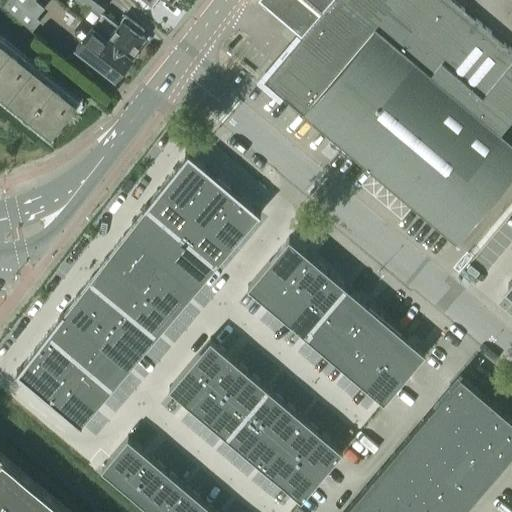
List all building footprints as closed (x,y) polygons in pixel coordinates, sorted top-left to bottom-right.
[(44,6),(36,0),(6,0),(3,5),(32,30),(40,19),(36,16),(44,6)] [(107,0),(83,0),(99,12),(107,0)] [(333,0),(263,0),(304,35),(333,0)] [(511,118),(511,49),(453,0),(333,0),(304,35),(265,81),(304,113),(455,241),(511,173),(511,143),(500,133),(511,118)] [(144,30),(124,15),(120,21),(121,21),(118,25),(103,12),(94,23),(87,18),(84,18),(131,57),(145,38),(141,35),(144,30)] [(131,57),(84,18),(82,18),(75,28),(75,33),(82,38),(75,47),(115,78),(131,57)] [(0,33),(0,91),(51,133),(80,99),(0,33)] [(185,203),(213,169),(188,148),(161,182),(185,203)] [(208,223),(237,190),(213,169),(185,203),(201,217),(208,223)] [(201,217),(185,203),(161,182),(147,201),(186,235),(201,217)] [(232,244),(261,210),(237,190),(208,223),(232,244)] [(186,235),(147,201),(133,219),(171,252),(186,235)] [(232,244),(208,223),(201,217),(186,235),(217,261),(232,244)] [(171,252),(133,219),(119,237),(156,269),(171,252)] [(217,261),(186,235),(171,252),(202,279),(217,261)] [(156,269),(119,237),(104,255),(141,287),(156,269)] [(296,282),(316,258),(294,239),(273,263),(296,282)] [(202,279),(171,252),(156,269),(187,296),(202,279)] [(141,287),(104,255),(90,274),(126,304),(141,287)] [(313,297),(334,273),(316,258),(296,282),(313,297)] [(275,307),(296,282),(273,263),(253,288),(275,307)] [(187,296),(156,269),(141,287),(172,314),(187,296)] [(330,312),(351,288),(334,273),(313,297),(330,312)] [(126,304),(90,274),(76,292),(111,322),(126,304)] [(292,322),(313,297),(296,282),(275,307),(292,322)] [(172,314),(141,287),(126,304),(157,331),(172,314)] [(348,327),(369,303),(351,288),(330,312),(348,327)] [(111,322),(76,292),(62,310),(96,339),(111,322)] [(310,337),(330,312),(313,297),(292,322),(310,337)] [(365,342),(386,318),(369,303),(348,327),(365,342)] [(157,331),(126,304),(111,322),(142,349),(157,331)] [(96,339),(62,310),(48,328),(81,357),(96,339)] [(327,351),(348,327),(330,312),(310,337),(327,351)] [(383,357),(404,333),(386,318),(365,342),(383,357)] [(142,349),(111,322),(96,339),(127,366),(142,349)] [(344,366),(365,342),(348,327),(327,351),(344,366)] [(81,357),(48,328),(34,346),(66,374),(81,357)] [(426,352),(404,333),(383,357),(405,376),(426,352)] [(212,379),(233,355),(211,336),(190,360),(212,379)] [(127,366),(96,339),(81,357),(112,383),(127,366)] [(362,381),(383,357),(365,342),(344,366),(362,381)] [(66,374),(34,346),(17,368),(48,395),(66,374)] [(230,394),(250,370),(233,355),(212,379),(230,394)] [(112,383),(81,357),(66,374),(97,401),(112,383)] [(384,400),(405,376),(383,357),(362,381),(384,400)] [(191,404),(212,379),(190,360),(169,385),(191,404)] [(247,409),(268,385),(250,370),(230,394),(247,409)] [(495,402),(461,373),(436,401),(471,431),(495,402)] [(97,401),(66,374),(48,395),(79,422),(97,401)] [(209,419),(230,394),(212,379),(191,404),(209,419)] [(264,424),(285,400),(268,385),(247,409),(264,424)] [(226,434),(247,409),(230,394),(209,419),(226,434)] [(282,439),(303,415),(285,400),(264,424),(282,439)] [(471,431),(436,401),(422,418),(457,447),(471,431)] [(511,452),(511,416),(495,402),(471,431),(505,460),(511,452)] [(244,449),(264,424),(247,409),(226,434),(244,449)] [(299,454),(320,430),(303,415),(282,439),(299,454)] [(457,447),(422,418),(408,435),(442,464),(457,447)] [(261,464),(282,439),(264,424),(244,449),(261,464)] [(342,449),(320,430),(299,454),(321,473),(342,449)] [(505,460),(471,431),(457,447),(491,477),(505,460)] [(123,483),(150,452),(128,433),(101,464),(123,483)] [(442,464),(408,435),(394,452),(428,481),(442,464)] [(279,479),(299,454),(282,439),(261,464),(279,479)] [(491,477),(457,447),(442,464),(477,493),(491,477)] [(140,498),(167,467),(150,452),(123,483),(140,498)] [(428,481),(394,452),(379,468),(414,498),(428,481)] [(0,507),(26,476),(0,454),(0,507)] [(301,497),(321,473),(299,454),(279,479),(301,497)] [(477,493),(442,464),(428,481),(463,510),(477,493)] [(156,511),(158,511),(185,482),(167,467),(140,498),(156,511)] [(401,511),(414,498),(379,468),(365,485),(396,511),(401,511)] [(0,511),(33,511),(48,495),(26,476),(0,507),(0,511)] [(461,511),(463,510),(428,481),(414,498),(430,511),(461,511)] [(189,511),(202,497),(185,482),(158,511),(189,511)] [(396,511),(365,485),(351,502),(362,511),(396,511)] [(69,511),(48,495),(33,511),(69,511)] [(219,511),(202,497),(189,511),(219,511)] [(430,511),(414,498),(401,511),(430,511)] [(362,511),(351,502),(342,511),(362,511)]
